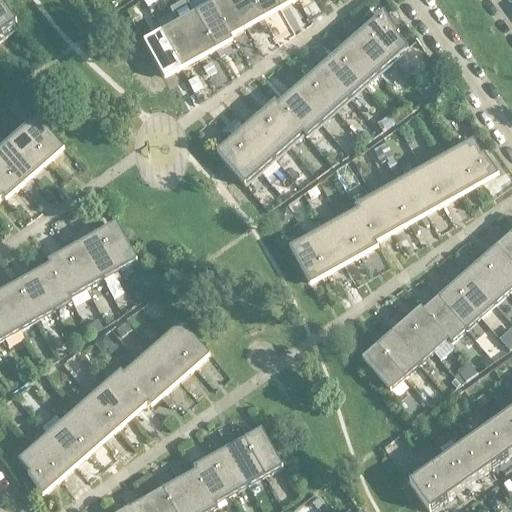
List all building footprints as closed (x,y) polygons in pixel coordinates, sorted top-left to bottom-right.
[(144,0),(143,1),(148,8),(159,0),(144,0)] [(248,31),(230,0),(214,0),(209,3),(211,7),(212,6),(230,40),(248,31)] [(264,21),(252,0),(230,0),(248,31),(264,21)] [(281,12),(274,0),(252,0),(264,21),(281,12)] [(298,2),(296,0),(274,0),(281,12),(298,2)] [(20,30),(0,2),(0,41),(1,43),(20,30)] [(212,6),(211,7),(195,16),(216,53),(221,50),(219,46),(230,40),(212,6)] [(384,15),(370,27),(365,31),(393,64),(408,51),(397,38),(399,36),(384,15)] [(216,53),(195,16),(178,25),(199,63),(216,53)] [(199,63),(178,25),(161,34),(182,72),(199,63)] [(393,64),(365,31),(350,44),(379,76),(393,64)] [(182,72),(161,34),(143,44),(164,82),(182,72)] [(379,76),(350,44),(336,57),(364,89),(379,76)] [(364,89),(336,57),(322,69),(350,102),(364,89)] [(212,64),(203,69),(208,78),(217,73),(212,64)] [(350,102),(322,69),(307,82),(335,114),(350,102)] [(197,79),(189,83),(195,94),(202,90),(197,79)] [(335,114),(307,82),(293,95),(321,127),(335,114)] [(321,127),(293,95),(278,107),(303,137),(306,140),(321,127)] [(303,137),(278,107),(268,116),(265,113),(261,117),(289,149),(303,137)] [(289,149),(261,117),(246,130),(274,162),(289,149)] [(65,152),(37,120),(21,133),(49,165),(65,152)] [(274,162),(246,130),(232,142),(260,175),(274,162)] [(49,165),(21,133),(7,146),(35,178),(49,165)] [(260,175),(232,142),(216,156),(245,188),(260,175)] [(473,143),(456,153),(477,190),(499,178),(484,157),(482,158),(473,143)] [(35,178),(7,146),(0,151),(0,167),(21,191),(35,178)] [(382,150),(376,154),(382,164),(387,161),(388,161),(382,150)] [(477,190),(456,153),(439,162),(460,200),(477,190)] [(460,200),(439,162),(422,171),(443,209),(460,200)] [(0,167),(0,196),(3,200),(13,191),(16,195),(21,191),(0,167)] [(443,209),(422,171),(406,181),(426,218),(443,209)] [(426,218),(406,181),(389,190),(410,228),(426,218)] [(410,228),(389,190),(372,200),(393,237),(410,228)] [(393,237),(372,200),(354,209),(356,213),(357,213),(376,247),(393,237)] [(287,210),(278,216),(283,223),(286,223),(293,219),(287,210)] [(357,213),(356,213),(340,222),(361,260),(367,257),(364,253),(376,247),(357,213)] [(361,260),(340,222),(323,232),(344,269),(361,260)] [(117,226),(105,233),(107,236),(119,230),(117,226)] [(138,263),(119,230),(107,236),(105,233),(99,236),(120,273),(138,263)] [(344,269),(323,232),(307,241),(328,278),(344,269)] [(120,273),(99,236),(82,245),(103,282),(120,273)] [(511,239),(510,238),(496,251),(511,268),(511,239)] [(328,278),(307,241),(289,251),(310,288),(328,278)] [(103,282),(82,245),(65,254),(86,292),(103,282)] [(511,293),(511,268),(496,251),(482,263),(510,296),(511,293)] [(86,292),(65,254),(60,257),(62,261),(51,268),(69,301),(70,301),(86,292)] [(510,296),(482,263),(467,276),(495,308),(510,296)] [(69,301),(51,268),(34,277),(54,315),(72,305),(70,301),(69,301)] [(495,308),(467,276),(453,288),(481,321),(495,308)] [(54,315),(34,277),(17,287),(38,324),(54,315)] [(38,324),(17,287),(0,295),(21,333),(38,324)] [(481,321),(453,288),(438,301),(466,333),(481,321)] [(21,333),(0,295),(0,335),(4,343),(21,333)] [(466,333),(438,301),(423,314),(449,343),(448,344),(451,347),(466,333)] [(449,343),(423,314),(414,323),(411,319),(406,324),(434,356),(448,344),(449,343)] [(434,356),(406,324),(391,336),(420,369),(434,356)] [(119,332),(118,332),(123,339),(133,333),(128,325),(119,332)] [(210,359),(182,326),(167,340),(195,372),(210,359)] [(511,331),(500,342),(510,353),(511,350),(511,331)] [(420,369),(391,336),(377,349),(405,381),(420,369)] [(108,337),(100,344),(106,351),(114,344),(108,337)] [(74,343),(77,349),(85,344),(82,338),(74,343)] [(195,372),(167,340),(152,352),(180,385),(195,372)] [(405,381),(377,349),(362,362),(390,394),(405,381)] [(180,385),(152,352),(138,365),(166,397),(180,385)] [(486,359),(480,365),(484,369),(491,364),(486,359)] [(138,365),(124,377),(123,378),(148,407),(158,398),(161,401),(166,397),(138,365)] [(469,366),(458,374),(466,384),(478,376),(469,366)] [(121,374),(106,387),(134,420),(148,407),(123,378),(124,377),(121,374)] [(455,382),(451,385),(456,390),(460,387),(455,382)] [(134,420),(106,387),(91,400),(119,432),(134,420)] [(119,432),(91,400),(77,413),(105,445),(119,432)] [(105,445),(77,413),(62,425),(90,458),(105,445)] [(505,415),(486,428),(508,459),(511,456),(511,427),(506,418),(507,418),(505,415)] [(90,458),(62,425),(48,438),(76,470),(90,458)] [(508,459),(486,428),(467,441),(470,444),(471,443),(491,472),(508,459)] [(262,432),(250,439),(244,442),(265,480),(283,470),(262,432)] [(76,470),(48,438),(33,450),(62,483),(76,470)] [(265,480),(244,442),(228,452),(249,489),(265,480)] [(471,443),(470,444),(458,452),(478,481),(491,472),(471,443)] [(62,483),(33,450),(18,463),(30,476),(28,478),(43,499),(62,483)] [(249,489),(228,452),(211,461),(232,498),(249,489)] [(458,452),(446,461),(445,461),(465,490),(478,481),(458,452)] [(444,458),(425,471),(448,502),(465,490),(445,461),(446,461),(444,458)] [(232,498),(211,461),(205,464),(208,468),(196,474),(215,508),(232,498)] [(434,511),(448,502),(425,471),(407,484),(426,511),(434,511)] [(215,508),(196,474),(179,484),(194,511),(216,511),(218,511),(215,508)] [(194,511),(179,484),(162,493),(172,511),(194,511)] [(172,511),(162,493),(145,502),(150,511),(172,511)] [(150,511),(145,502),(129,511),(128,511),(150,511)]
